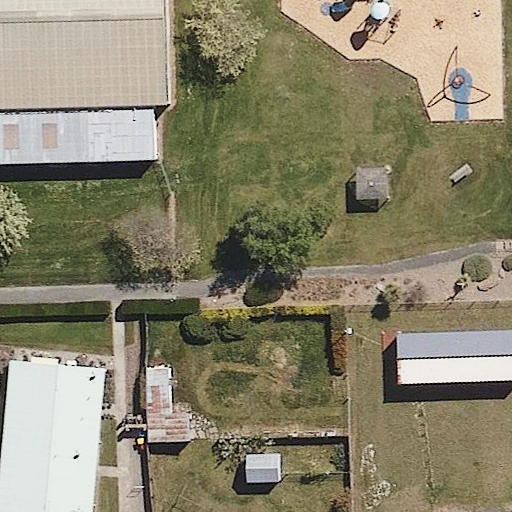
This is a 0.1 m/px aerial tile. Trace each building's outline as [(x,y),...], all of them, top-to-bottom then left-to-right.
[(0,0),(0,161),(176,155),(170,0),(0,0)] [(175,362),(151,363),(153,447),(196,446),(195,406),(176,406),(175,362)] [(2,511),(96,511),(107,371),(14,364),(2,511)] [(291,453),(250,452),(249,485),(290,486),(291,453)] [(154,511),(152,454),(120,455),(122,511),(154,511)]
